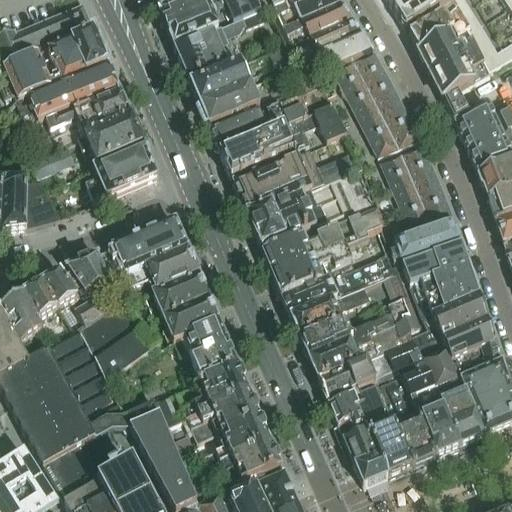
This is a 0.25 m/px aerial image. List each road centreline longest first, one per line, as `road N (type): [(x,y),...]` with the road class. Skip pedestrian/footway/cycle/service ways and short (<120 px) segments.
road 1 (residential): [(364,0),(442,141),(511,334)]
road 2 (tertiary): [(335,511),(196,193)]
road 3 (tertiary): [(196,193),(112,0)]
road 4 (residential): [(2,264),(52,253),(196,193)]
